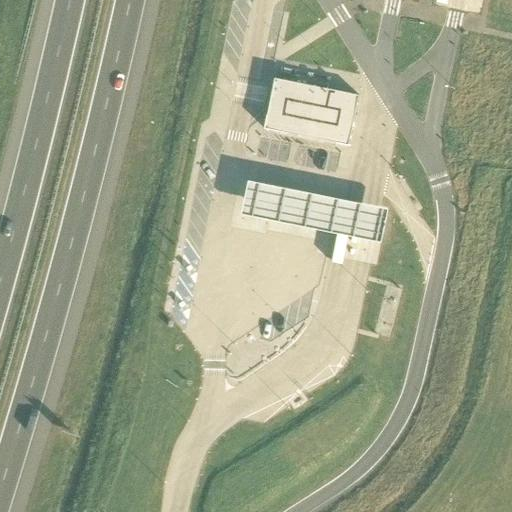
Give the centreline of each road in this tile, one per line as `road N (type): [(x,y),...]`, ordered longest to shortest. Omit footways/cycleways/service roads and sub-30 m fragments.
road 1 (motorway): [(0,487),(60,283),(128,0)]
road 2 (motorway): [(69,0),(0,281)]
